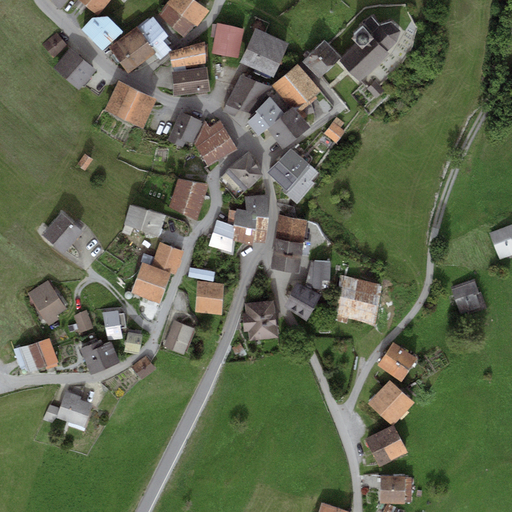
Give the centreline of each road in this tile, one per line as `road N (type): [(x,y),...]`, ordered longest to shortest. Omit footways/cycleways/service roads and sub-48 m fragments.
road 1 (residential): [(0,378),(8,384),(94,377),(146,351),(187,247),(212,213),(217,172),(250,143)]
road 2 (tertiary): [(262,249),(143,511)]
road 3 (track): [(428,263),(460,157),(496,89),(511,23)]
road 4 (residential): [(262,249),(284,314),(341,423)]
road 5 (residential): [(341,423),(367,366),(413,315),(428,286),(428,263)]
road 6 (residential): [(262,159),(338,109),(309,70)]
road 7 (tertiary): [(135,82),(215,111),(250,143)]
road 8 (tertiary): [(39,0),(135,82)]
